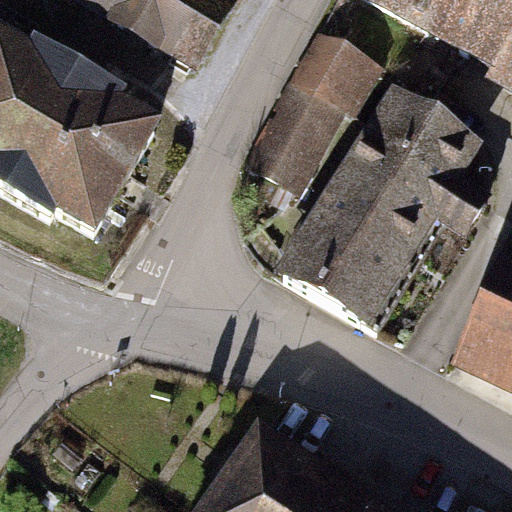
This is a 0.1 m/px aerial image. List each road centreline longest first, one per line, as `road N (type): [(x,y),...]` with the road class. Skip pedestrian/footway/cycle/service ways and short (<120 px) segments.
road 1 (residential): [(511,470),(389,404),(85,327)]
road 2 (residential): [(85,327),(125,284),(296,0)]
road 3 (unclassified): [(0,436),(85,327)]
